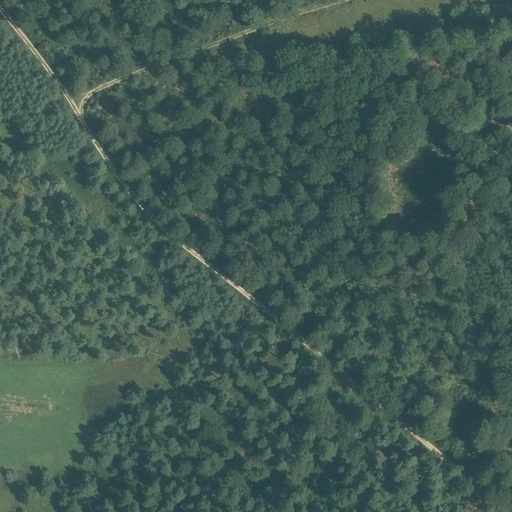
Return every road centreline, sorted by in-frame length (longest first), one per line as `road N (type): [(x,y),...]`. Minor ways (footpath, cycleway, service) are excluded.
road 1 (track): [(511,511),(133,202),(0,16)]
road 2 (track): [(65,107),(171,55),(333,0)]
road 3 (track): [(288,326),(248,368),(209,380),(82,372)]
